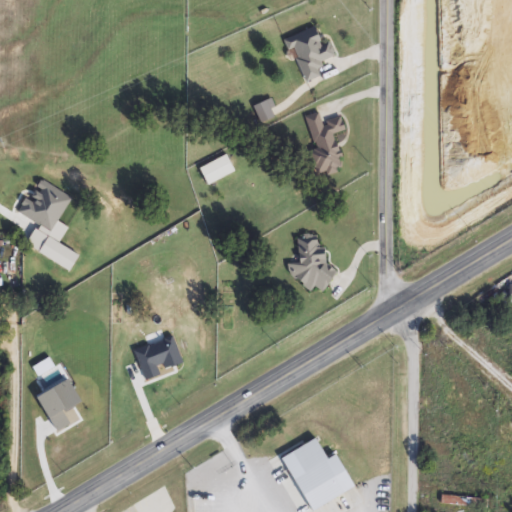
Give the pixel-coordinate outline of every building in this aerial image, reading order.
[(329,41),(335,57),(317,64),(322,76),(303,83),(286,40),(315,28),(322,44),(329,41)] [(253,108),(270,99),(278,116),(261,124),(253,108)] [(343,169),(316,177),(309,152),(315,150),(306,118),(319,114),(322,123),(341,117),(345,132),(333,135),(343,169)] [(320,236),(321,269),(330,269),(330,289),(300,290),(300,276),(288,277),(288,264),(298,264),(297,236),(320,236)] [(484,498),(484,506),(441,506),(441,498),(484,498)]
